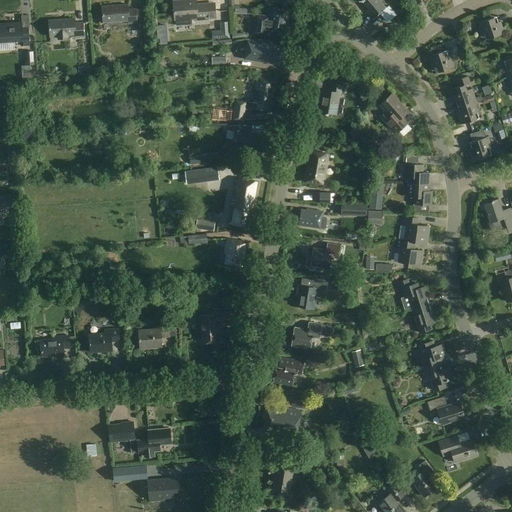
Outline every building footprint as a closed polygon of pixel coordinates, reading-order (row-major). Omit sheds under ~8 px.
[(192,25),(192,18),(194,18),(194,20),(216,19),(215,3),(197,4),(196,0),(183,0),(173,1),(175,19),(176,19),(176,26),(192,25)] [(382,12),(387,8),(379,0),(353,0),(353,1),(362,1),(369,9),(367,11),(374,19),(382,12)] [(129,9),(128,4),(102,6),(103,22),(128,20),(128,23),(138,23),(137,9),(129,9)] [(289,11),(267,7),(266,16),(257,14),(254,33),(267,35),(268,29),(285,32),(289,11)] [(505,33),(499,16),(478,23),(484,40),(505,33)] [(69,39),(68,35),(75,34),(75,37),(84,37),(83,23),(75,23),(75,18),(49,20),(50,36),(57,36),(57,40),(69,39)] [(22,28),(22,23),(0,24),(0,42),(30,40),(29,27),(22,28)] [(214,30),(216,40),(230,38),(228,27),(214,30)] [(275,44),(248,39),(244,59),(280,65),(283,47),(274,46),(275,44)] [(444,44),(444,43),(430,48),(431,50),(426,51),(434,74),(455,67),(449,49),(446,50),(444,44)] [(164,54),(186,53),(185,45),(164,46),(164,54)] [(34,65),(33,51),(25,52),(25,65),(34,65)] [(507,79),(511,77),(511,58),(501,62),(507,79)] [(91,74),(91,67),(78,68),(79,75),(91,74)] [(476,100),(482,98),(481,95),(475,97),(468,76),(456,80),(458,87),(449,90),(455,107),(476,100)] [(277,79),(258,77),(254,102),(252,102),(251,108),(271,111),(274,85),(276,86),(277,79)] [(346,86),(331,84),(330,91),(322,89),(318,113),(336,116),(339,97),(344,98),(346,86)] [(408,111),(393,93),(380,105),(390,116),(384,122),(395,134),(409,122),(403,116),(408,111)] [(483,100),(482,98),(476,100),(455,107),(461,124),(482,117),(477,102),(483,100)] [(247,102),(235,100),(231,120),(244,122),(247,102)] [(246,133),(248,125),(233,125),(232,131),(235,131),(232,147),(261,152),(264,136),(246,133)] [(13,130),(7,131),(8,141),(14,141),(14,143),(19,143),(18,132),(13,132),(13,130)] [(0,141),(8,141),(7,131),(0,131),(0,141)] [(492,149),(488,136),(467,143),(473,161),(496,153),(495,148),(492,149)] [(332,155),(311,151),(306,181),(326,184),(328,172),(325,172),(327,160),(331,161),(332,155)] [(221,161),(220,152),(205,154),(206,163),(221,161)] [(410,177),(410,183),(428,184),(428,172),(423,172),(424,165),(406,164),(405,177),(410,177)] [(217,167),(208,168),(210,181),(218,180),(217,167)] [(259,182),(236,178),(233,198),(229,226),(235,228),(235,224),(249,227),(253,201),(256,201),(259,182)] [(428,184),(410,183),(409,197),(414,197),(414,204),(432,205),(432,191),(427,191),(428,184)] [(383,209),(388,187),(380,185),(375,208),(383,209)] [(334,194),(316,193),(316,203),(334,203),(334,194)] [(0,208),(10,208),(9,194),(0,195),(0,208)] [(503,211),(499,199),(484,203),(491,222),(500,219),(501,222),(508,220),(511,231),(511,230),(511,210),(511,208),(503,211)] [(324,210),(308,208),(307,210),(302,209),(299,225),(325,229),(326,220),(323,220),(324,210)] [(384,219),(384,212),(372,213),(372,220),(384,219)] [(405,240),(415,242),(426,244),(429,226),(417,224),(418,218),(405,216),(404,225),(408,225),(405,240)] [(196,219),(195,229),(206,231),(207,221),(196,219)] [(246,242),(227,238),(225,253),(227,254),(225,264),(242,267),(246,242)] [(414,249),(415,242),(405,240),(399,239),(398,247),(401,248),(399,262),(420,265),(422,251),(414,249)] [(341,245),(327,243),(326,250),(313,248),(310,266),(330,270),(332,258),(339,259),(341,245)] [(511,269),(504,271),(506,279),(501,280),(507,302),(511,300),(511,269)] [(409,296),(413,309),(430,304),(425,286),(419,288),(417,283),(410,285),(408,279),(396,282),(398,289),(402,288),(405,298),(409,296)] [(300,294),(298,306),(314,309),(316,296),(322,297),(324,289),(327,290),(328,282),(312,280),(311,287),(299,285),(298,293),(300,294)] [(430,304),(413,309),(415,315),(411,317),(413,325),(417,324),(420,332),(432,329),(430,323),(436,321),(430,304)] [(231,324),(230,311),(213,313),(213,315),(199,316),(201,331),(202,331),(203,342),(220,340),(219,325),(231,324)] [(332,324),(333,316),(309,318),(307,329),(294,327),(291,346),(311,349),(313,337),(320,338),(321,335),(328,336),(330,325),(332,324)] [(168,325),(168,324),(155,325),(155,329),(139,330),(140,348),(162,346),(161,337),(169,336),(169,335),(175,335),(174,325),(168,325)] [(120,341),(119,328),(105,329),(105,333),(89,334),(90,352),(112,350),(112,341),(120,341)] [(27,356),(25,332),(12,333),(13,356),(27,356)] [(70,348),(69,336),(61,336),(61,339),(41,340),(42,356),(64,354),(63,348),(70,348)] [(422,359),(425,368),(444,362),(442,356),(446,355),(442,344),(434,346),(433,341),(420,345),(424,358),(422,359)] [(363,350),(354,352),(359,367),(368,364),(363,350)] [(305,361),(291,358),(281,357),(280,364),(276,364),(273,382),(293,386),(295,373),(302,375),(305,361)] [(444,362),(425,368),(428,378),(430,377),(434,390),(447,387),(445,381),(453,378),(450,367),(446,368),(444,362)] [(363,387),(347,391),(353,412),(369,407),(363,387)] [(447,405),(444,396),(427,401),(431,413),(438,411),(439,414),(440,414),(443,423),(452,420),(453,421),(464,417),(462,408),(463,408),(460,401),(447,405)] [(301,411),(272,406),(272,408),(269,408),(267,425),(271,425),(270,433),(297,437),(301,411)] [(135,440),(134,422),(108,424),(110,442),(135,440)] [(135,440),(130,441),(131,453),(139,452),(145,452),(145,456),(154,455),(154,451),(160,450),(159,444),(171,443),(170,428),(149,430),(150,439),(135,440)] [(459,443),(457,436),(439,442),(443,455),(452,453),(455,462),(477,455),(472,439),(459,443)] [(300,461),(286,459),(285,465),(277,464),(273,489),(290,492),(293,470),(298,471),(300,461)] [(437,486),(430,477),(435,473),(426,460),(416,467),(420,473),(412,479),(424,496),(437,486)] [(178,478),(148,481),(150,501),(163,500),(163,498),(180,496),(178,478)] [(405,494),(396,483),(387,490),(390,494),(378,503),(385,511),(403,511),(405,511),(397,500),(405,494)]
